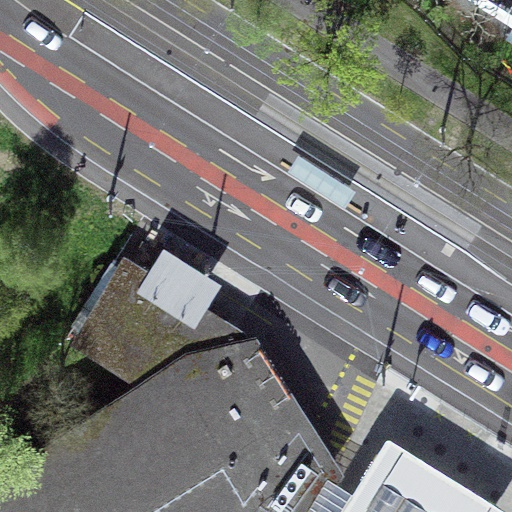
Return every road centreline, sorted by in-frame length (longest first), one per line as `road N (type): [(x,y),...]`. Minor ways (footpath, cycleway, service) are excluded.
road 1 (primary): [(0,9),(32,50),(101,103),(511,362)]
road 2 (primary): [(511,222),(160,0)]
